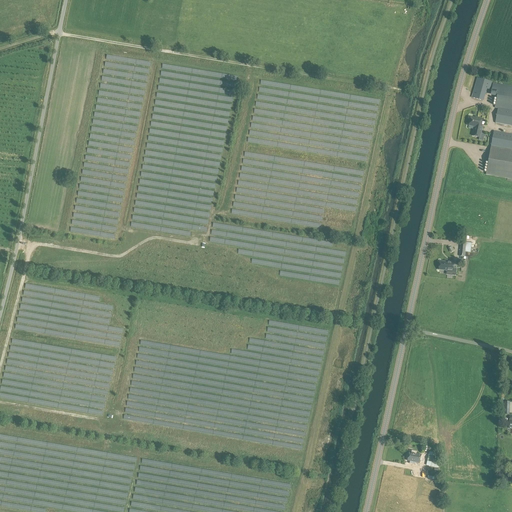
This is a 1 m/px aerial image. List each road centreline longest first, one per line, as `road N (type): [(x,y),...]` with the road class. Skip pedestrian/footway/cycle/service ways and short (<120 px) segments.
road 1 (track): [(0,49),(54,32),(389,88)]
road 2 (tertiary): [(406,327),(460,84),(488,0)]
road 3 (unclassified): [(0,317),(66,0)]
road 4 (tertiary): [(365,511),(406,327)]
